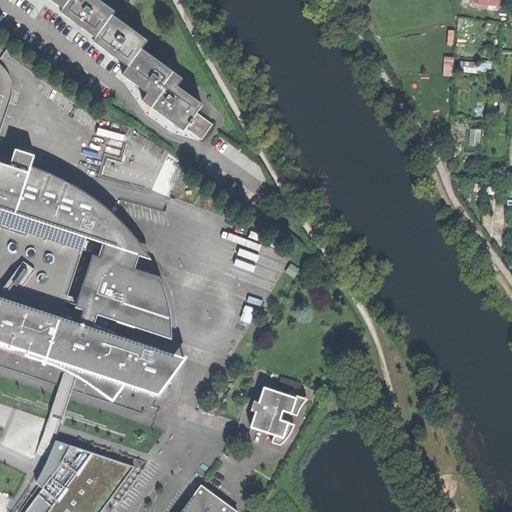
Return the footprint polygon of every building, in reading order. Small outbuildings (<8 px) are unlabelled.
[(51,0),(63,8),(69,0),(51,0)] [(95,37),(111,15),(114,11),(98,0),(69,0),(63,8),(60,12),(95,37)] [(128,67),(141,48),(147,41),(111,15),(95,37),(92,41),(128,67)] [(148,94),(161,75),(167,66),(141,48),(128,67),(122,75),(136,85),(135,87),(142,91),(143,90),(148,94)] [(446,75),(455,75),(455,56),(446,56),(446,75)] [(186,127),(197,112),(203,104),(194,97),(193,99),(175,86),(176,85),(161,75),(148,94),(142,101),(184,131),(186,127)] [(197,112),(186,127),(202,139),(213,124),(197,112)] [(472,145),(481,145),(481,129),(472,129),(472,145)] [(159,395),(186,359),(93,328),(97,315),(159,335),(158,324),(153,297),(143,273),(134,269),(138,256),(129,253),(122,245),(110,232),(115,216),(100,205),(95,201),(62,181),(31,167),(35,156),(15,150),(10,168),(0,164),(0,343),(26,352),(25,357),(43,363),(42,365),(45,366),(46,364),(58,368),(64,372),(70,375),(76,378),(87,384),(109,400),(124,384),(159,395)] [(304,403),(307,400),(296,395),(288,393),(287,395),(264,387),(250,428),(274,436),(271,443),(280,445),(290,434),(294,425),(280,420),(283,412),(297,416),(304,403)] [(61,424),(63,418),(50,414),(48,420),(45,429),(58,433),(61,424)] [(35,483),(42,489),(61,462),(69,446),(55,441),(53,445),(47,459),(35,483)] [(42,489),(24,511),(100,511),(133,468),(69,446),(61,462),(42,489)] [(182,511),(236,511),(202,486),(198,491),(182,511)]
